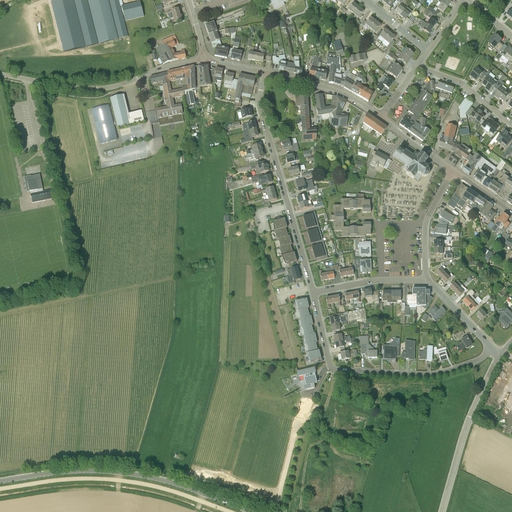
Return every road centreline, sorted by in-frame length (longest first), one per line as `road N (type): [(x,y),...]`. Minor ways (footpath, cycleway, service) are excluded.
road 1 (tertiary): [(253,511),(134,473),(0,480)]
road 2 (residential): [(313,292),(260,109),(262,72)]
road 3 (unclassified): [(0,74),(104,88),(203,59)]
road 4 (tertiary): [(442,511),(467,423),(499,356)]
road 5 (residential): [(337,371),(430,375),(477,361),(491,347)]
road 6 (tertiary): [(380,117),(339,92),(262,72)]
